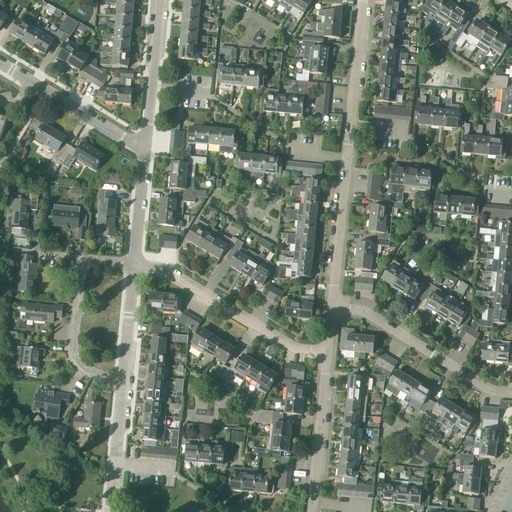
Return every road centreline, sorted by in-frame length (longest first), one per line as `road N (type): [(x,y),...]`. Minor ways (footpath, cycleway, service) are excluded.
road 1 (residential): [(329,354),(292,350),(161,269),(133,266)]
road 2 (residential): [(122,380),(79,367),(70,356),(84,261),(133,266)]
road 3 (residential): [(511,392),(486,389),(363,312),(334,308)]
road 4 (residential): [(145,149),(0,65)]
road 5 (residential): [(312,511),(329,354)]
road 6 (residential): [(334,308),(349,154)]
road 7 (residential): [(109,511),(122,380)]
road 8 (residential): [(351,129),(362,0)]
